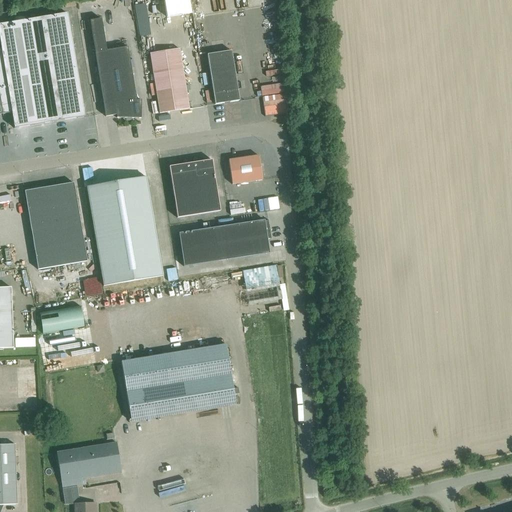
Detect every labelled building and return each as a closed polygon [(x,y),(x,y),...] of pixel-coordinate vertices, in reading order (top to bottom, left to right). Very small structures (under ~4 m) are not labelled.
[(70,6),(70,16),(78,15),(79,29),(85,29),(84,6),(70,6)] [(0,49),(0,114),(11,113),(14,129),(84,117),(67,14),(0,24),(0,42),(1,49),(0,49)] [(129,47),(106,50),(101,19),(91,20),(105,117),(116,115),(116,118),(141,119),(141,100),(136,101),(129,47)] [(263,44),(269,42),(267,36),(261,38),(263,44)] [(179,49),(150,54),(159,114),(189,109),(179,49)] [(231,51),(207,55),(215,105),(239,101),(231,51)] [(282,83),(257,87),(259,94),(254,95),(255,101),(284,96),(282,83)] [(200,89),(204,101),(209,100),(206,87),(200,89)] [(265,109),(266,118),(280,117),(280,101),(258,102),(259,109),(265,109)] [(258,156),(228,161),(232,185),(262,180),(258,156)] [(211,160),(169,167),(177,218),(220,211),(211,160)] [(86,187),(103,287),(163,276),(146,177),(86,187)] [(24,191),(37,270),(86,262),(73,183),(24,191)] [(182,267),(243,258),(269,254),(267,240),(271,240),(268,221),(264,221),(177,234),(182,267)] [(162,265),(164,281),(175,279),(173,264),(162,265)] [(0,348),(12,348),(10,288),(0,287),(0,348)] [(35,302),(54,299),(53,287),(33,291),(35,302)] [(90,322),(90,333),(107,334),(107,328),(94,327),(95,322),(90,322)] [(135,326),(116,331),(118,338),(137,333),(135,326)] [(120,362),(128,411),(129,417),(134,421),(140,420),(234,404),(224,344),(120,362)] [(21,371),(32,369),(31,358),(20,359),(21,371)] [(115,442),(56,452),(62,488),(85,484),(84,478),(120,472),(115,442)] [(16,504),(14,444),(0,444),(0,511),(3,504),(16,504)]
